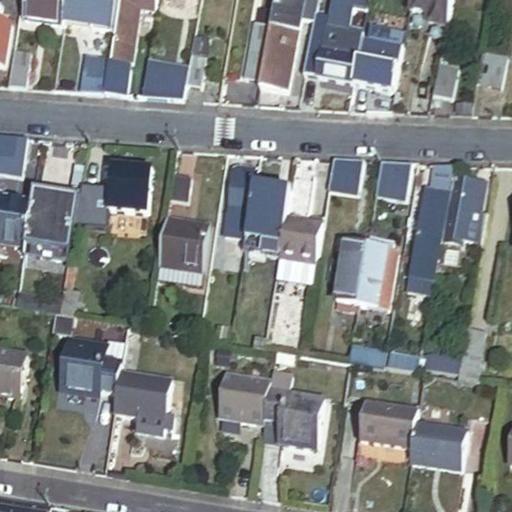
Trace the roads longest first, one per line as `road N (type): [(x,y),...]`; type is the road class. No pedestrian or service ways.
road 1 (residential): [(0,113),(511,140)]
road 2 (residential): [(194,511),(0,478)]
